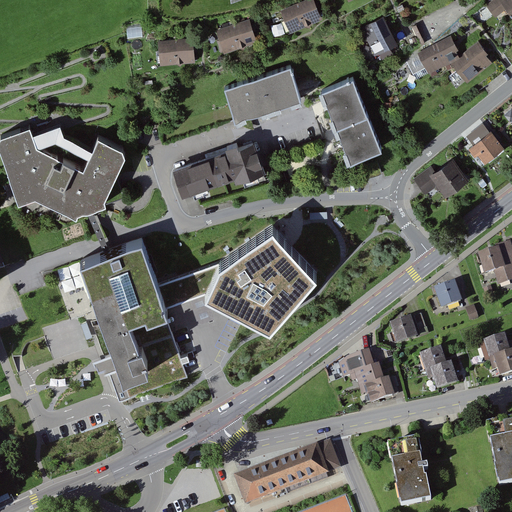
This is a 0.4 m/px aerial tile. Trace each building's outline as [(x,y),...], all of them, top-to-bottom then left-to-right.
[(309,0),(302,0),(274,12),(284,34),(318,20),(309,0)] [(511,0),(496,0),(488,6),(495,14),(506,5),(511,12),(511,0)] [(381,18),(359,27),(374,62),(395,53),(381,18)] [(246,21),(211,31),(219,55),(254,44),(246,21)] [(451,36),(419,53),(425,65),(432,61),(436,67),(458,55),(452,45),(454,43),(451,36)] [(189,40),(153,43),(156,67),(191,64),(189,40)] [(484,48),(479,42),(453,63),(458,69),(460,67),(469,78),(490,61),(481,50),(484,48)] [(290,68),(226,89),(236,122),(301,102),(290,68)] [(354,77),(323,89),(336,126),(338,125),(351,159),(382,147),(369,110),(366,111),(354,77)] [(33,123),(5,132),(1,141),(19,198),(36,192),(73,211),(105,199),(127,153),(124,144),(101,133),(85,165),(41,142),(33,123)] [(492,133),(471,151),(483,166),(504,148),(492,133)] [(226,157),(174,173),(183,200),(234,183),(236,189),(265,180),(253,142),(224,151),(226,157)] [(436,172),(434,169),(416,182),(427,197),(437,190),(444,200),(469,182),(453,160),(436,172)] [(337,218),(334,221),(341,228),(344,225),(337,218)] [(204,297),(271,329),(320,275),(288,242),(274,228),(218,267),(204,297)] [(187,375),(164,311),(170,309),(162,285),(145,237),(83,258),(115,351),(91,360),(99,376),(109,372),(118,399),(187,375)] [(498,249),(480,255),(483,265),(487,264),(490,272),(495,270),(500,284),(511,280),(511,251),(511,249),(499,253),(498,249)] [(162,285),(170,309),(204,297),(218,267),(162,285)] [(454,283),(436,289),(443,308),(460,301),(454,283)] [(475,310),(469,312),(472,319),(478,317),(475,310)] [(421,314),(414,316),(421,335),(428,333),(421,314)] [(410,318),(392,324),(398,343),(416,337),(410,318)] [(504,336),(486,342),(491,359),(509,354),(504,336)] [(428,373),(432,371),(446,367),(440,349),(422,356),(428,373)] [(374,368),(368,351),(346,359),(346,360),(340,365),(344,377),(356,373),(374,368)] [(511,352),(509,354),(491,359),(494,368),(499,366),(501,375),(511,371),(511,352)] [(438,388),(456,382),(450,365),(446,367),(432,371),(438,388)] [(366,387),(383,381),(378,366),(374,368),(356,373),(361,388),(366,387)] [(371,402),(398,394),(392,378),(383,381),(366,387),(371,402)] [(511,416),(485,422),(494,464),(499,485),(511,482),(511,416)] [(417,436),(387,442),(400,505),(432,499),(427,478),(426,474),(423,474),(422,468),(427,467),(426,462),(421,463),(418,452),(421,451),(417,436)] [(327,439),(237,474),(247,500),(337,465),(327,439)]
